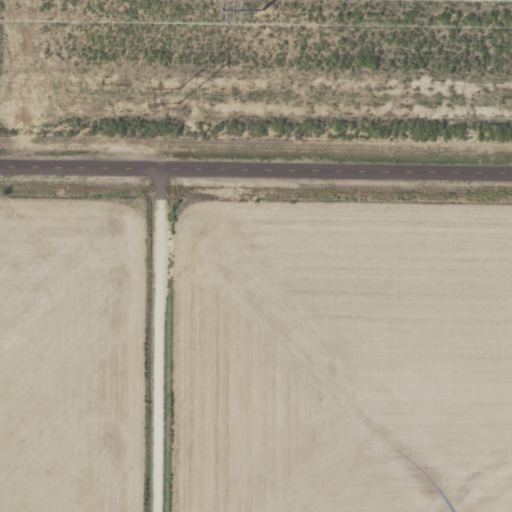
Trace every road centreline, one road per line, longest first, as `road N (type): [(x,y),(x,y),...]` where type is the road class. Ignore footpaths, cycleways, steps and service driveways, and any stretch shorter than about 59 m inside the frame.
road 1 (tertiary): [(0,169),(511,174)]
road 2 (residential): [(160,511),(164,172)]
